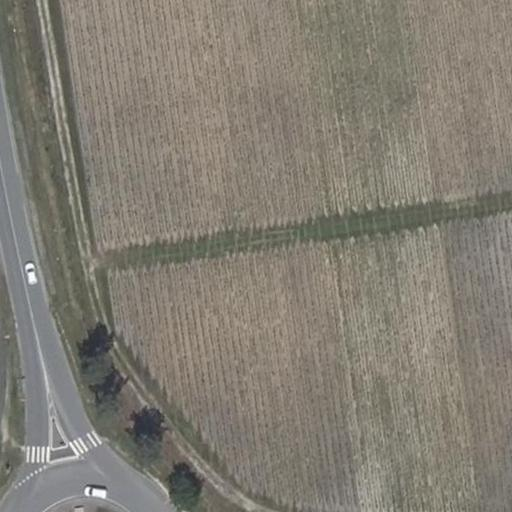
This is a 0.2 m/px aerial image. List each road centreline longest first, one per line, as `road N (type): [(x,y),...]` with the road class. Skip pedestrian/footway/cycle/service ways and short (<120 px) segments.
road 1 (track): [(35,0),(103,333),(214,476),(269,511)]
road 2 (tertiary): [(42,357),(0,152)]
road 3 (tertiary): [(42,357),(27,504)]
road 4 (tertiary): [(118,481),(42,357)]
